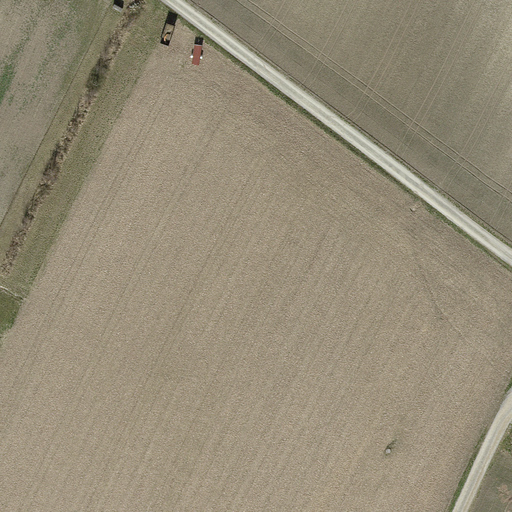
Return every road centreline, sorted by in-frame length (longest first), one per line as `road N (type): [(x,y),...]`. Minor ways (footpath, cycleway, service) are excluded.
road 1 (track): [(511,256),(160,0)]
road 2 (track): [(511,387),(454,511)]
